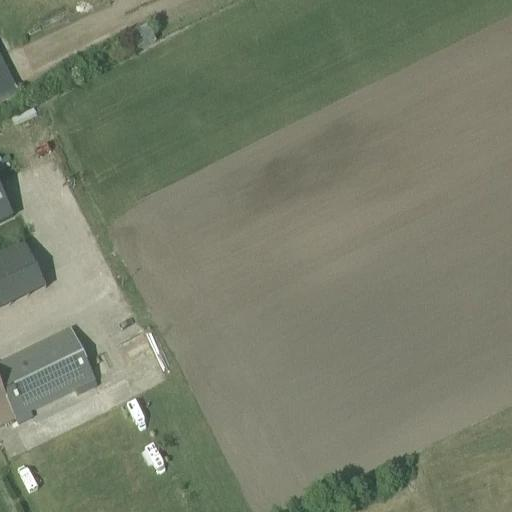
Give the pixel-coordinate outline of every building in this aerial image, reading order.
[(145,25),(128,34),(136,52),(154,43),(145,25)] [(0,102),(14,96),(0,67),(0,102)] [(0,224),(12,218),(0,193),(0,224)] [(0,364),(0,428),(94,383),(69,331),(0,364)] [(118,345),(128,365),(145,357),(144,356),(156,350),(147,331),(118,345)] [(15,468),(18,480),(35,475),(31,463),(15,468)] [(47,495),(31,503),(35,511),(52,511),(55,511),(47,495)]
